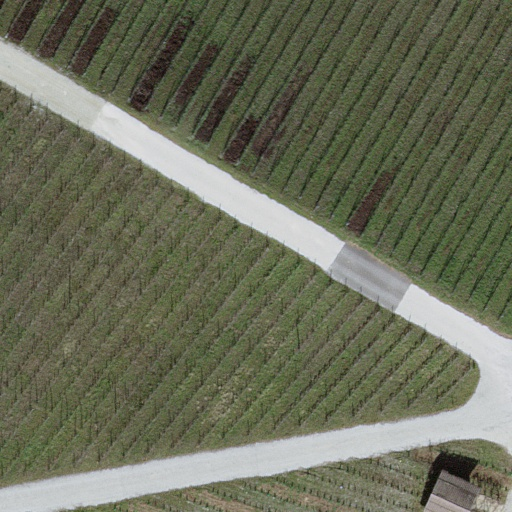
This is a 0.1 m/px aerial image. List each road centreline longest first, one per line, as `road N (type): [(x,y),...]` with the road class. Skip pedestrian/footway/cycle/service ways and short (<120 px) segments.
road 1 (track): [(0,54),(511,380)]
road 2 (track): [(511,421),(0,503)]
